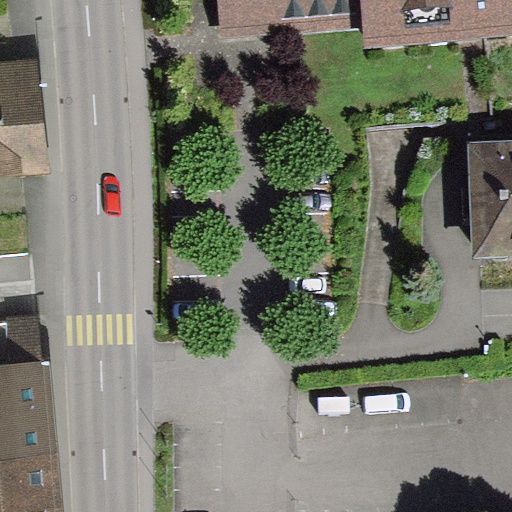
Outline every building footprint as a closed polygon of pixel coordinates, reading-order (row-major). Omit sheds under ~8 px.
[(219,0),(222,34),(362,22),(364,46),(511,34),(508,0),(219,0)] [(31,73),(0,76),(0,163),(38,160),(31,73)] [(511,157),(471,159),(475,258),(511,256),(511,157)] [(0,460),(41,456),(29,321),(0,323),(0,460)] [(0,511),(45,511),(41,456),(0,460),(0,511)]
